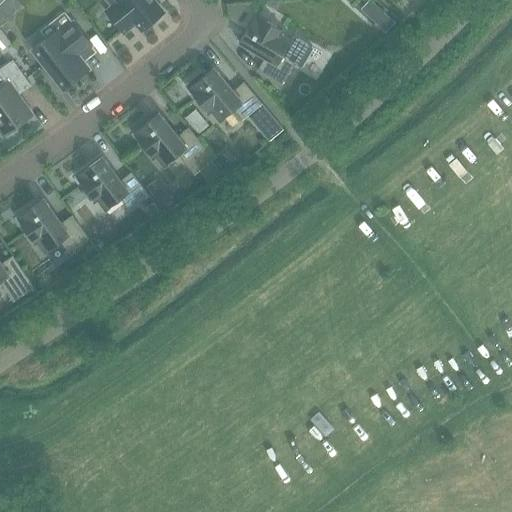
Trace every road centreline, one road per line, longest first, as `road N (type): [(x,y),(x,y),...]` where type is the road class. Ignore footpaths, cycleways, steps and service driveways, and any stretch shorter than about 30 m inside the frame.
road 1 (tertiary): [(0,363),(98,305),(311,153),(473,0)]
road 2 (residential): [(197,0),(204,11),(198,33),(0,183)]
